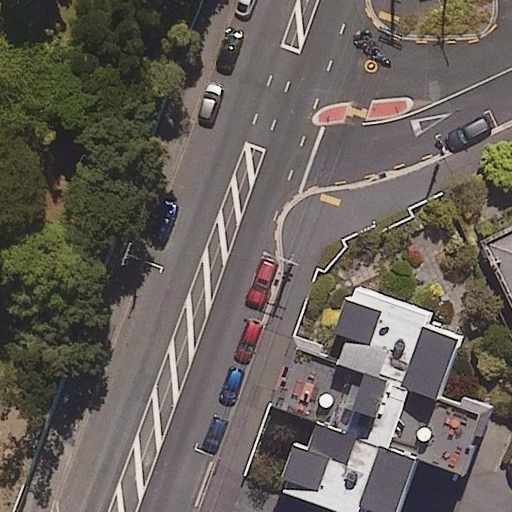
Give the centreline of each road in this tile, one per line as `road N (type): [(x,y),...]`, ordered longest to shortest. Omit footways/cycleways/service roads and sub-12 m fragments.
road 1 (tertiary): [(268,116),(118,511)]
road 2 (unclassified): [(511,55),(362,106),(268,116)]
road 3 (tertiary): [(309,0),(268,116)]
